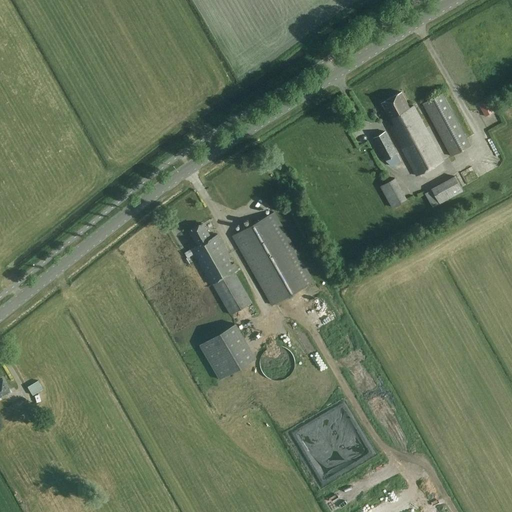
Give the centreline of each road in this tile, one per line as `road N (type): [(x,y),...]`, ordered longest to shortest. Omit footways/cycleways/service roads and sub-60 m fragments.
road 1 (tertiary): [(0,316),(183,170),(453,0)]
road 2 (track): [(239,259),(267,312),(299,319),(313,332),(381,446),(441,488),(454,511)]
